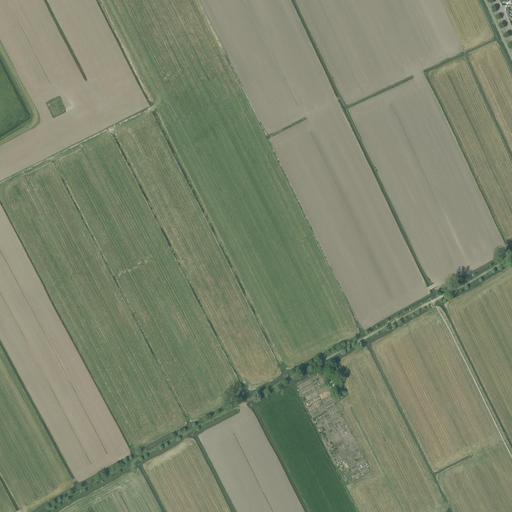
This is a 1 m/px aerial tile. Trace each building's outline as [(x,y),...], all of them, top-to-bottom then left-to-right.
[(440,0),(432,4),(435,8),(443,4),(444,4),(441,0),(440,0)] [(446,20),(440,23),(443,29),(453,24),(449,16),(444,18),(446,20)] [(299,25),(293,27),(296,34),(298,37),(304,34),(302,30),(301,30),(299,25)] [(429,25),(425,28),(429,36),(429,37),(429,36),(434,34),(429,25)] [(425,28),(421,30),(425,38),(425,39),(429,37),(429,36),(425,28)] [(287,30),(281,33),(286,43),(291,40),(290,36),(287,30)] [(421,30),(416,32),(420,40),(421,40),(424,38),(425,39),(425,38),(421,30)] [(416,32),(412,34),(416,42),(416,43),(416,42),(420,41),(420,40),(416,32)] [(282,35),(273,40),(276,46),(285,41),(286,43),(281,33),(282,35)] [(412,34),(408,36),(412,45),(416,43),(416,42),(412,34)] [(408,36),(403,38),(407,47),(408,47),(412,45),(408,36)] [(403,38),(399,40),(403,49),(407,47),(403,38)] [(399,40),(395,42),(399,51),(403,49),(399,40)] [(395,42),(390,44),(394,53),(395,53),(399,51),(395,42)] [(390,44),(386,46),(390,55),(394,53),(390,44)] [(463,45),(453,50),(456,56),(461,53),(463,56),(467,54),(463,45)] [(386,46),(382,48),(386,57),(390,55),(386,46)] [(252,47),(246,50),(248,53),(250,52),(252,57),(262,53),(261,52),(262,51),(260,47),(253,50),(252,47)] [(382,48),(377,51),(381,59),(386,57),(382,48)] [(262,53),(252,57),(255,63),(253,64),(254,67),(260,65),(258,61),(265,59),(264,58),(265,57),(264,54),(263,54),(262,53)] [(439,56),(443,65),(447,63),(443,54),(439,56)] [(439,56),(434,58),(438,67),(443,65),(439,56)] [(430,60),(434,69),(438,67),(434,58),(430,60)] [(426,62),(425,62),(426,62),(430,71),(434,69),(430,60),(426,62)] [(316,62),(310,64),(313,71),(310,72),(313,78),(316,76),(315,74),(321,71),(319,67),(316,62)] [(425,62),(421,64),(425,73),(430,71),(426,62),(425,62)] [(417,66),(421,75),(425,73),(421,64),(421,65),(417,66)] [(413,68),(412,68),(413,68),(417,77),(421,75),(417,66),(417,67),(413,68)] [(473,66),(464,71),(467,75),(475,71),(476,71),(473,66)] [(261,67),(256,70),(257,73),(259,72),(262,78),(272,73),(270,68),(269,68),(269,67),(263,70),(261,67)] [(299,70),(298,70),(303,80),(308,77),(309,79),(313,78),(310,72),(307,74),(304,67),(303,68),(303,67),(300,68),(300,69),(299,70)] [(412,68),(408,70),(412,79),(417,77),(413,68),(412,68)] [(297,70),(292,72),(296,79),(293,80),(295,86),(299,84),(298,82),(303,80),(298,70),(297,71),(297,70)] [(404,72),(408,81),(412,79),(408,70),(408,71),(404,72)] [(475,71),(467,75),(469,79),(477,75),(478,75),(477,75),(475,71),(476,71),(475,71)] [(400,74),(399,74),(403,83),(408,81),(404,72),(404,73),(400,74)] [(272,73),(262,78),(265,83),(262,84),(264,88),(270,85),(268,82),(274,79),(274,78),(275,78),(272,73)] [(399,74),(395,76),(399,85),(403,83),(399,74)] [(477,75),(469,79),(471,84),(479,80),(480,79),(478,75),(477,75)] [(395,77),(390,79),(394,87),(399,85),(395,76),(395,77)] [(479,80),(471,84),(473,88),(482,84),(481,84),(480,80),(480,79),(479,80)] [(482,84),(473,88),(475,93),(484,88),(482,84)] [(271,87),(265,90),(267,93),(269,92),(271,98),(281,93),(281,92),(281,91),(280,88),(279,88),(279,87),(272,90),(271,87)] [(281,93),(271,98),(274,103),(272,104),(273,107),(279,105),(277,102),(285,98),(283,94),(282,94),(281,93)] [(486,93),(477,97),(480,102),(488,98),(489,97),(488,97),(486,93)] [(488,98),(480,102),(482,106),(490,102),(491,102),(489,97),(488,98)] [(490,102),(482,106),(484,110),(492,106),(490,102),(491,102),(490,102)] [(492,106),(484,110),(486,115),(494,111),(495,111),(495,110),(494,110),(492,107),(492,106)] [(494,111),(486,115),(488,119),(496,115),(497,115),(495,111),(494,111)] [(334,114),(331,115),(334,121),(337,120),(339,126),(345,123),(343,118),(344,118),(342,113),(335,116),(334,114)] [(329,119),(323,122),(328,131),(329,131),(330,132),(333,130),(333,129),(330,123),(334,121),(331,115),(328,117),(329,119)] [(496,115),(488,119),(490,124),(499,120),(497,115),(496,115)] [(317,122),(313,123),(316,129),(319,128),(322,135),(327,133),(326,132),(328,131),(323,122),(318,124),(317,122)] [(295,132),(290,134),(293,140),(291,141),(293,145),(298,142),(297,139),(303,136),(300,130),(295,133),(295,132)] [(352,136),(346,139),(349,145),(346,147),(349,152),(352,151),(351,149),(357,146),(355,141),(355,142),(352,136)] [(334,145),(339,154),(344,152),(345,154),(349,152),(346,147),(343,148),(340,142),(339,142),(335,143),(336,144),(334,145)] [(333,145),(328,147),(332,154),(328,155),(331,161),(335,159),(333,157),(339,154),(334,145),(333,145)] [(300,147),(294,150),(296,153),(298,152),(301,158),(310,153),(310,152),(311,151),(308,147),(301,150),(300,147)] [(310,153),(301,158),(303,163),(301,164),(303,167),(308,165),(307,162),(313,159),(313,158),(314,158),(312,154),(311,155),(310,153)] [(511,153),(503,156),(505,162),(511,159),(511,153)] [(359,167),(356,168),(359,174),(362,173),(365,179),(371,176),(368,171),(369,170),(367,166),(360,169),(359,167)] [(482,166),(473,170),(476,175),(485,171),(482,166)] [(354,172),(349,175),(353,184),(359,182),(356,175),(359,174),(356,168),(353,170),(354,172)] [(310,169),(305,171),(306,175),(308,174),(311,179),(322,174),(319,169),(318,170),(318,169),(312,172),(310,169)] [(485,171),(476,175),(478,180),(487,176),(485,171)] [(322,174),(311,179),(314,185),(312,186),(313,189),(319,186),(317,183),(324,180),(323,179),(324,179),(322,174)] [(340,180),(343,186),(352,182),(353,184),(349,175),(348,175),(349,176),(340,180)] [(487,176),(478,180),(480,184),(489,180),(487,176)] [(457,179),(448,183),(450,188),(459,184),(457,179)] [(489,180),(480,184),(482,188),(491,184),(489,180)] [(491,184),(482,188),(484,194),(493,189),(491,184)] [(321,191),(316,193),(317,196),(319,195),(322,202),(327,200),(326,199),(332,196),(329,191),(323,194),(321,191)] [(427,192),(418,197),(421,202),(430,197),(427,192)] [(371,201),(368,202),(370,207),(373,205),(374,206),(383,202),(380,195),(376,197),(372,198),(372,199),(370,200),(371,201)] [(430,197),(421,202),(423,206),(432,202),(430,197)] [(464,198),(455,201),(457,207),(466,203),(464,198)] [(356,203),(354,204),(359,213),(365,211),(364,210),(368,209),(366,205),(362,206),(360,200),(356,202),(356,203)] [(432,202),(423,206),(425,210),(434,206),(432,202)] [(351,212),(348,213),(350,217),(353,216),(359,213),(354,204),(353,205),(352,204),(348,206),(351,212)] [(434,206),(425,210),(427,215),(436,210),(434,206)] [(436,210),(427,215),(429,220),(438,216),(436,210)] [(337,212),(330,215),(335,225),(342,222),(346,220),(345,216),(340,219),(340,217),(338,213),(337,212)] [(501,215),(498,216),(499,218),(500,217),(505,226),(509,224),(505,215),(501,216),(501,215)] [(499,218),(496,219),(500,228),(505,226),(500,217),(499,218)] [(491,219),(489,220),(490,222),(491,221),(495,230),(500,228),(496,219),(492,221),(491,219)] [(490,222),(487,224),(491,233),(495,230),(491,221),(490,222)] [(482,224),(480,225),(481,227),(482,226),(486,235),(491,233),(487,224),(483,225),(482,224)] [(481,227),(477,228),(482,237),(486,235),(482,226),(481,227)] [(468,230),(465,231),(466,233),(467,233),(471,242),(476,240),(472,231),(468,232),(468,230)] [(466,233),(462,235),(466,244),(471,242),(467,233),(466,233)] [(388,238),(386,240),(388,243),(390,240),(394,245),(399,242),(393,234),(388,238)] [(458,234),(456,235),(456,237),(458,236),(461,246),(466,244),(462,235),(459,236),(458,234)] [(456,237),(453,238),(456,248),(461,246),(458,236),(456,237)] [(384,238),(379,242),(386,252),(391,248),(388,243),(386,240),(384,238)] [(449,238),(446,239),(447,241),(448,240),(452,249),(456,248),(453,238),(449,240),(449,238)] [(447,241),(443,242),(447,251),(452,249),(448,240),(447,241)] [(379,242),(373,246),(381,256),(386,252),(379,242)] [(373,246),(368,250),(375,260),(381,256),(373,246)] [(368,250),(363,254),(370,264),(375,260),(368,250)] [(357,260),(348,265),(350,270),(349,270),(360,265),(357,260)] [(408,264),(403,266),(408,276),(413,273),(408,264)] [(360,265),(349,270),(352,277),(363,271),(360,265)] [(403,266),(398,269),(404,280),(404,279),(403,278),(408,276),(403,266)] [(398,269),(392,272),(398,283),(404,280),(398,269)] [(363,271),(352,277),(355,282),(366,277),(363,271)] [(392,272),(386,275),(392,286),(398,283),(392,272)] [(386,275),(381,278),(386,289),(392,286),(386,275)] [(366,277),(355,282),(358,288),(369,283),(366,277)] [(381,278),(375,282),(380,292),(386,289),(381,278)] [(369,283),(358,288),(361,294),(372,289),(369,283)]
